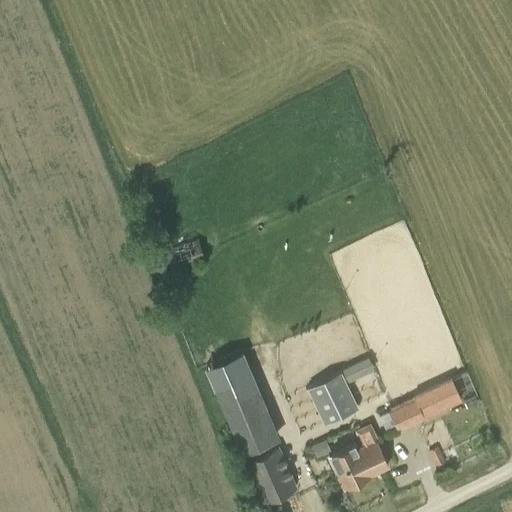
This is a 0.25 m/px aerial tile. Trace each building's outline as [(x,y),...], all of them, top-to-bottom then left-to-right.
[(204,258),(196,239),(168,250),(173,270),(204,258)] [(203,366),(238,451),(277,435),(241,350),(203,366)] [(356,406),(339,371),(306,386),(324,422),(356,406)] [(460,400),(451,379),(388,407),(398,428),(460,400)] [(316,442),(320,452),(354,441),(350,430),(316,442)] [(357,446),(355,441),(327,453),(343,488),(371,475),(370,474),(389,465),(376,437),(357,446)] [(296,487),(278,444),(241,460),(259,503),(296,487)] [(442,461),(436,448),(428,451),(434,465),(442,461)]
